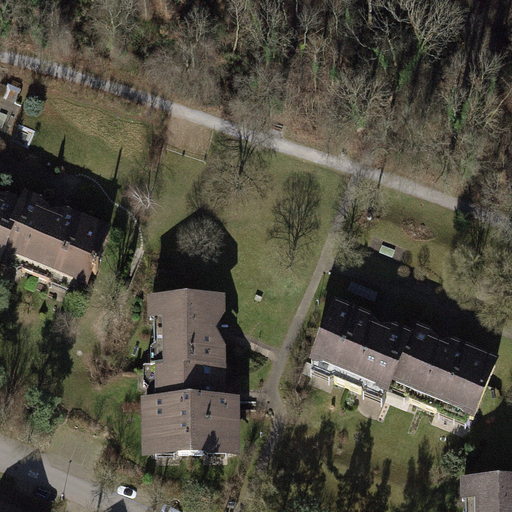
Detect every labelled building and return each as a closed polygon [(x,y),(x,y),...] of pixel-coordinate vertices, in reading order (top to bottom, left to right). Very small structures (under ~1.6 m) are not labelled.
[(0,261),(0,262),(78,295),(100,242),(22,209),(18,219),(0,261)] [(0,261),(18,219),(0,211),(0,261)] [(150,307),(152,407),(226,406),(224,306),(150,307)] [(307,368),(386,400),(390,390),(408,347),(329,315),(307,368)] [(390,390),(468,423),(490,370),(412,337),(408,347),(390,390)] [(143,407),(143,465),(234,463),(234,406),(226,406),(152,407),(143,407)] [(511,511),(511,486),(462,487),(461,511),(511,511)]
